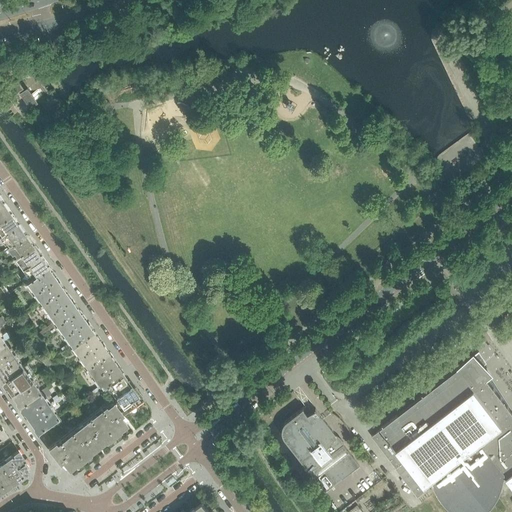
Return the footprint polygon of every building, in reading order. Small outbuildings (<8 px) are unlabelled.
[(14,94),(23,88),(18,80),(9,87),(14,94)] [(31,107),(37,102),(28,88),(21,93),(31,107)] [(5,217),(10,213),(9,212),(8,213),(6,210),(7,210),(8,207),(5,203),(2,203),(2,202),(0,204),(0,220),(1,221),(5,218),(5,217)] [(12,227),(17,224),(17,223),(16,224),(14,221),(15,220),(15,217),(13,214),(10,213),(5,217),(5,218),(1,221),(0,220),(0,236),(7,231),(9,231),(13,229),(12,227)] [(20,238),(25,235),(24,234),(23,234),(21,231),(22,231),(23,228),(20,224),(17,224),(12,227),(13,229),(9,231),(7,231),(0,236),(0,237),(7,247),(15,241),(16,242),(20,239),(20,238)] [(27,249),(32,245),(32,244),(31,245),(29,242),(30,241),(30,239),(28,235),(25,235),(20,238),(20,239),(16,242),(15,241),(7,247),(14,258),(22,252),(24,253),(27,250),(27,249)] [(35,259),(40,256),(39,255),(38,256),(36,253),(37,252),(38,249),(35,246),(32,245),(27,249),(27,250),(24,253),(22,252),(14,258),(22,268),(30,262),(31,263),(35,261),(35,259)] [(42,270),(47,266),(46,265),(46,266),(44,263),(45,263),(45,260),(43,256),(40,256),(35,259),(35,261),(31,263),(30,262),(22,268),(29,279),(37,273),(39,274),(43,271),(42,270)] [(58,285),(60,284),(54,276),(53,277),(51,274),(53,272),(50,267),(47,266),(42,270),(43,271),(39,274),(37,273),(29,279),(25,281),(40,302),(60,288),(58,285)] [(75,305),(69,297),(68,298),(66,296),(69,294),(65,288),(62,287),(60,288),(40,302),(55,323),(75,309),(73,306),(75,305)] [(90,326),(84,319),(83,320),(81,317),(84,315),(80,309),(77,309),(77,308),(75,309),(55,323),(70,345),(90,330),(88,327),(90,326)] [(21,320),(16,324),(19,329),(25,324),(21,320)] [(35,337),(53,325),(51,323),(34,335),(35,337)] [(105,348),(99,340),(98,341),(96,338),(98,336),(95,331),(92,330),(92,329),(90,330),(70,345),(85,366),(105,352),(103,349),(105,348)] [(23,365),(17,356),(14,352),(6,340),(0,343),(0,379),(2,379),(2,380),(23,365)] [(120,369),(114,361),(113,362),(111,359),(113,357),(110,352),(107,351),(105,352),(85,366),(88,370),(97,383),(98,382),(101,386),(106,383),(120,373),(118,370),(120,369)] [(511,412),(501,398),(487,380),(491,376),(481,363),(482,362),(482,360),(482,359),(481,357),(480,357),(478,357),(476,357),(474,355),(380,428),(381,429),(372,436),(380,447),(396,468),(395,468),(396,469),(410,487),(418,496),(427,489),(424,485),(431,480),(432,482),(434,487),(436,491),(439,496),(442,500),(445,504),(449,508),(453,511),(454,511),(485,511),(488,510),(491,506),(495,502),(497,497),(499,492),(501,487),(503,482),(504,477),(504,476),(506,476),(511,484),(511,412)] [(41,390),(32,377),(23,365),(2,380),(2,382),(4,385),(6,385),(11,392),(16,400),(16,401),(15,401),(18,404),(19,404),(20,405),(41,390)] [(114,394),(130,383),(128,380),(128,381),(122,372),(120,373),(106,383),(101,386),(110,397),(114,394)] [(142,397),(134,386),(133,387),(130,383),(114,394),(117,397),(113,401),(122,412),(134,403),(137,404),(141,401),(141,398),(142,397)] [(59,415),(50,402),(41,390),(20,405),(20,407),(19,407),(22,410),(23,410),(34,425),(33,426),(37,431),(42,427),(59,415)] [(128,419),(122,412),(113,401),(107,405),(106,403),(95,412),(113,434),(120,429),(118,427),(128,419)] [(78,413),(72,406),(69,408),(74,415),(78,413)] [(359,465),(322,417),(315,408),(315,409),(315,410),(306,415),(305,414),(304,414),(303,415),(300,411),(287,420),(285,423),(283,425),(282,428),(282,432),(283,435),(284,438),(285,439),(308,468),(310,466),(312,468),(309,470),(326,491),(359,465)] [(113,434),(95,412),(88,417),(70,432),(66,435),(83,458),(90,452),(88,450),(104,438),(106,440),(113,434)] [(45,432),(51,427),(49,423),(42,428),(45,432)] [(83,458),(66,435),(55,444),(53,442),(52,442),(45,432),(42,428),(42,427),(37,431),(48,446),(65,468),(74,461),(76,463),(83,458)] [(0,442),(8,437),(5,432),(0,435),(0,442)] [(26,471),(27,463),(17,449),(2,459),(0,461),(0,480),(4,487),(26,471)] [(113,478),(106,484),(108,486),(115,481),(113,478)] [(213,511),(212,511),(210,511),(209,511),(202,502),(191,511),(213,511)]
